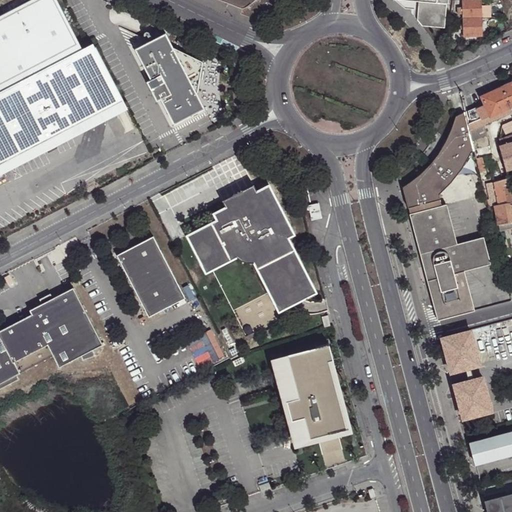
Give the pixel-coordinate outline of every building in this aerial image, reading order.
[(83,48),(56,0),(25,0),(0,13),(0,175),(129,109),(93,43),(83,48)] [(403,0),(417,1),(416,19),(421,25),(444,26),(446,3),(447,3),(447,0),(403,0)] [(480,0),(462,0),(463,18),(481,17),(481,5),(480,0)] [(491,5),(481,5),(481,17),(491,17),(491,5)] [(482,36),(481,17),(463,18),(463,25),(463,28),(464,36),(482,36)] [(166,33),(135,48),(150,79),(147,82),(157,101),(162,99),(174,124),(205,108),(197,94),(203,62),(174,47),(166,33)] [(188,49),(191,43),(179,37),(176,43),(188,49)] [(511,82),(503,87),(511,106),(511,105),(511,82)] [(511,106),(503,87),(481,96),(485,104),(490,115),(490,116),(502,110),(511,106)] [(482,118),(490,115),(485,104),(477,108),(482,118)] [(511,113),(511,109),(511,106),(502,110),(490,116),(490,115),(482,118),(477,108),(476,107),(466,111),(470,131),(484,125),(504,116),(511,113)] [(403,187),(409,214),(442,206),(439,195),(451,183),(462,170),(472,152),(475,152),(473,142),(470,131),(466,111),(456,114),(454,123),(447,138),(439,152),(429,164),(417,176),(403,187)] [(505,133),(511,130),(511,120),(504,123),(502,125),(505,133)] [(488,136),(484,125),(470,131),(473,142),(488,136)] [(500,145),(511,141),(511,134),(499,138),(500,145)] [(507,170),(511,168),(511,141),(500,145),(499,146),(505,171),(507,170)] [(477,158),(481,172),(486,171),(483,157),(477,158)] [(511,193),(508,177),(507,177),(493,181),(494,184),(496,194),(497,201),(498,205),(511,201),(511,193)] [(489,196),(496,194),(494,184),(491,185),(487,186),(489,196)] [(186,236),(205,273),(236,258),(241,261),(246,265),(253,264),(278,312),(316,293),(288,238),(293,235),(268,186),(256,192),(253,185),(221,201),(225,208),(213,214),(216,221),(186,236)] [(511,201),(498,205),(495,205),(494,206),(498,224),(511,221),(511,201)] [(319,203),(309,206),(312,221),(322,218),(319,203)] [(409,214),(437,322),(474,312),(463,270),(490,264),(484,241),(457,248),(446,205),(442,206),(409,214)] [(511,226),(511,221),(498,224),(500,230),(511,226)] [(153,237),(116,256),(149,318),(185,299),(153,237)] [(0,390),(1,390),(18,381),(16,376),(52,357),(58,368),(79,357),(82,361),(91,358),(93,357),(93,355),(93,354),(93,353),(92,351),(102,345),(72,289),(29,311),(31,316),(0,331),(0,390)] [(329,315),(322,317),(325,328),(331,327),(329,315)] [(471,331),(453,336),(441,339),(449,370),(453,372),(462,370),(479,365),(471,331)] [(329,342),(275,356),(297,440),(347,427),(329,360),(333,359),(329,342)] [(482,378),(462,383),(457,384),(454,388),(457,401),(462,419),(491,412),(482,378)] [(511,433),(470,445),(474,463),(511,453),(511,433)] [(262,492),(272,488),(270,482),(259,486),(262,492)] [(511,511),(511,492),(486,499),(488,511),(511,511)]
